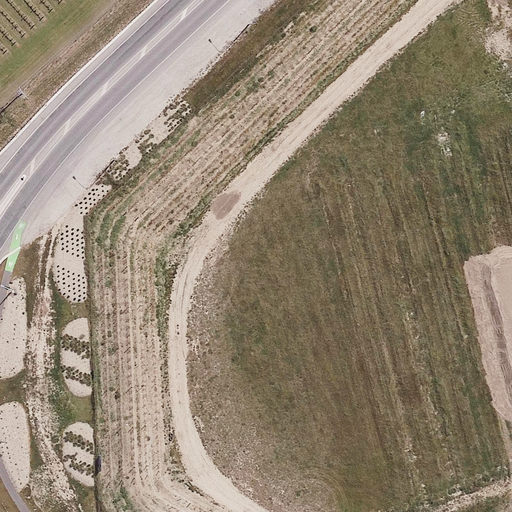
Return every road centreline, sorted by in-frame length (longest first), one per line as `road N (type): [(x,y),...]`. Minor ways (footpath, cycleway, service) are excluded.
road 1 (primary): [(78,117),(205,0)]
road 2 (primary): [(78,117),(0,237)]
